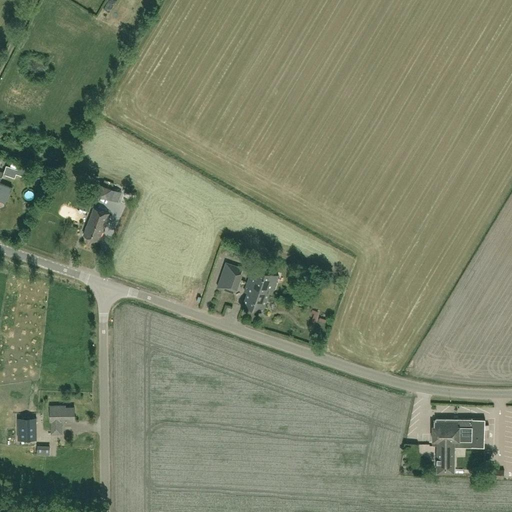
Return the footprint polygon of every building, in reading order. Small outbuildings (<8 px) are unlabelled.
[(118,202),(122,192),(112,188),(114,183),(104,180),(103,184),(93,181),(89,191),(118,202)] [(0,201),(6,203),(11,187),(0,183),(0,201)] [(99,240),(109,213),(94,207),(84,234),(99,240)] [(244,258),(246,252),(238,250),(237,255),(244,258)] [(226,262),(224,268),(217,287),(234,293),(243,268),(226,262)] [(269,292),(272,293),(278,275),(253,266),(247,283),(256,286),(255,290),(259,292),(260,289),(269,292)] [(262,310),(269,292),(260,289),(259,292),(255,290),(256,286),(247,283),(245,287),(249,288),(243,304),(262,310)] [(61,421),(74,420),(74,407),(61,408),(61,405),(50,405),(51,421),(52,433),(62,433),(61,421)] [(18,417),(18,439),(36,439),(36,417),(18,417)] [(454,471),(454,450),(454,446),(454,418),(436,418),(436,420),(435,420),(434,420),(434,421),(434,425),(433,425),(432,425),(432,426),(433,426),(432,439),(432,440),(434,440),(437,440),(437,444),(437,472),(454,472),(454,471)] [(485,419),(454,418),(454,446),(484,447),(485,419)] [(504,479),(504,470),(487,470),(487,478),(504,479)]
